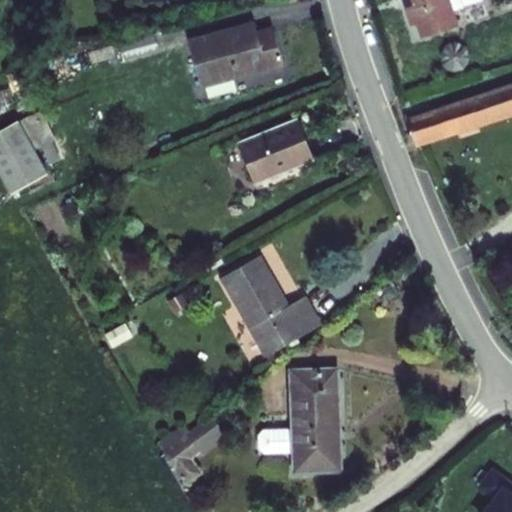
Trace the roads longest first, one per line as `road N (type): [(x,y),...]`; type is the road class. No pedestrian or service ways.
road 1 (unclassified): [(345,0),(419,217),(490,357),(511,384)]
road 2 (track): [(511,386),(349,511)]
